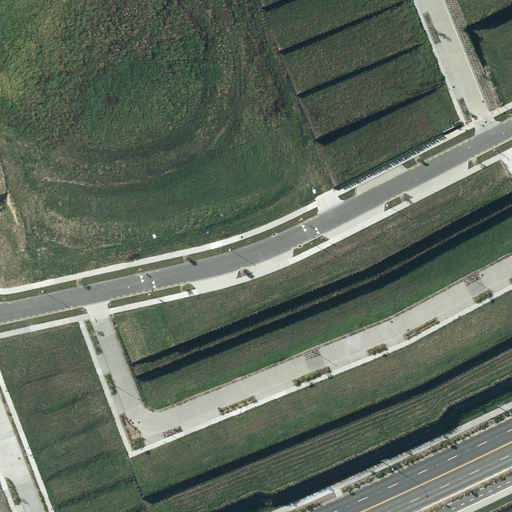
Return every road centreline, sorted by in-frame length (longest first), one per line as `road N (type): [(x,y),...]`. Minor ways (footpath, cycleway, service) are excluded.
road 1 (residential): [(91,293),(146,422),(316,362),(511,268)]
road 2 (residential): [(492,137),(246,256),(91,293)]
road 3 (secondary): [(333,511),(511,428)]
road 4 (residential): [(492,137),(433,0)]
road 5 (secondary): [(511,454),(388,511)]
